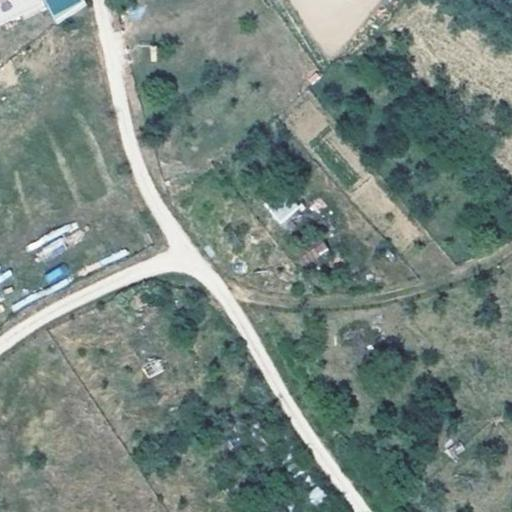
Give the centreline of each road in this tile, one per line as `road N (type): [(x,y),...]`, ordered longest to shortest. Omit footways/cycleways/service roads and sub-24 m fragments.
road 1 (track): [(97,0),(129,158),(155,210),(225,299),(292,416),(364,511)]
road 2 (track): [(0,343),(183,248)]
